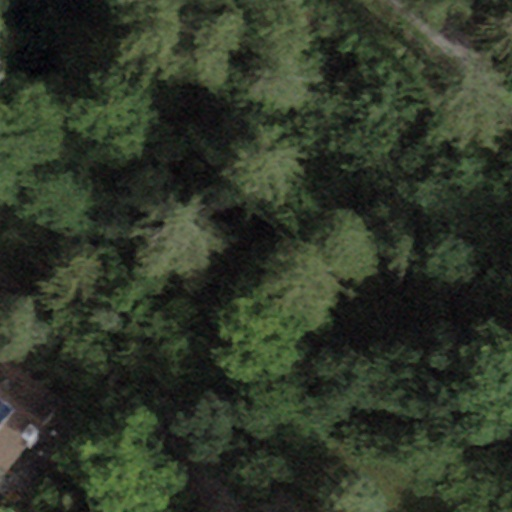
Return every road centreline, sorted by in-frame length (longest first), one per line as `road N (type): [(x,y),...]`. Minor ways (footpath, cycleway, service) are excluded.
road 1 (track): [(0,298),(262,511)]
road 2 (track): [(405,0),(511,110)]
